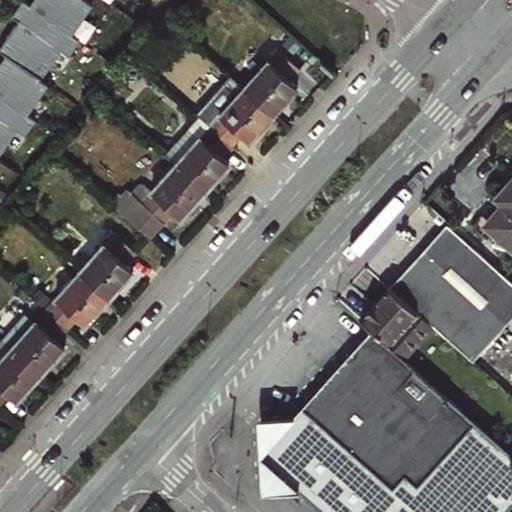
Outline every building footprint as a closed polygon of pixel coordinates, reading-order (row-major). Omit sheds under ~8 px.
[(71,36),(93,6),(84,0),(33,0),(30,6),(22,1),(11,17),(18,22),(39,37),(51,21),(71,36)] [(39,37),(18,22),(0,48),(0,53),(5,57),(41,81),(60,53),(68,58),(79,42),(71,36),(51,21),(39,37)] [(273,114),(296,87),(289,81),(300,69),(277,49),(243,87),(273,114)] [(27,117),(48,86),(41,81),(5,57),(0,53),(0,109),(6,101),(27,117)] [(242,134),(249,140),(273,114),(243,87),(230,75),(222,84),(225,87),(235,96),(218,115),(208,106),(198,117),(231,146),(242,134)] [(208,106),(218,115),(235,96),(225,87),(208,106)] [(0,155),(16,132),(24,138),(35,122),(27,117),(6,101),(0,109),(0,155)] [(221,158),(231,146),(198,117),(164,154),(175,163),(205,190),(229,164),(221,158)] [(173,211),(180,218),(205,190),(175,163),(151,189),(146,185),(142,186),(134,194),(128,189),(113,206),(149,238),(173,211)] [(493,228),(511,244),(511,165),(491,189),(495,193),(472,220),(488,234),(493,228)] [(477,362),(511,322),(511,280),(446,222),(409,275),(399,287),(393,283),(391,285),(418,309),(477,362)] [(393,283),(399,287),(409,275),(446,222),(393,283)] [(109,297),(134,269),(127,262),(137,251),(115,231),(79,271),(109,297)] [(78,318),(84,324),(109,297),(79,271),(45,309),(67,329),(78,318)] [(407,357),(431,328),(414,314),(418,309),(391,285),(362,318),(373,327),(407,357)] [(65,347),(58,340),(67,329),(45,309),(10,347),(40,374),(65,347)] [(407,357),(373,327),(302,407),(296,413),(287,424),(268,425),(269,444),(261,453),(270,461),(272,480),(291,479),(303,490),(328,511),(507,511),(508,511),(511,506),(511,450),(477,420),(407,357)] [(0,339),(0,358),(10,347),(1,339),(0,339)] [(0,404),(9,394),(16,400),(40,374),(10,347),(0,358),(0,404)] [(261,453),(269,444),(268,425),(287,424),(296,413),(258,415),(261,453)] [(263,492),(303,490),(291,479),(272,480),(270,461),(261,453),(263,492)]
